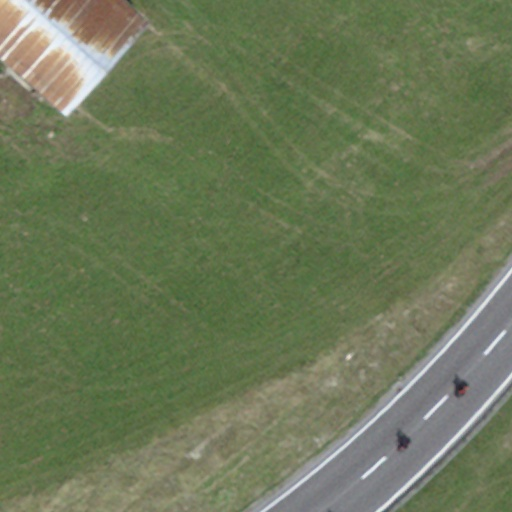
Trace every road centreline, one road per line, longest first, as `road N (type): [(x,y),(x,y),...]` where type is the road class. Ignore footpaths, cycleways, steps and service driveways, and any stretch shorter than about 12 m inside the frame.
road 1 (track): [(181,0),(382,152),(423,171),(460,177),(511,153)]
road 2 (primary): [(511,325),(422,425),(324,511)]
